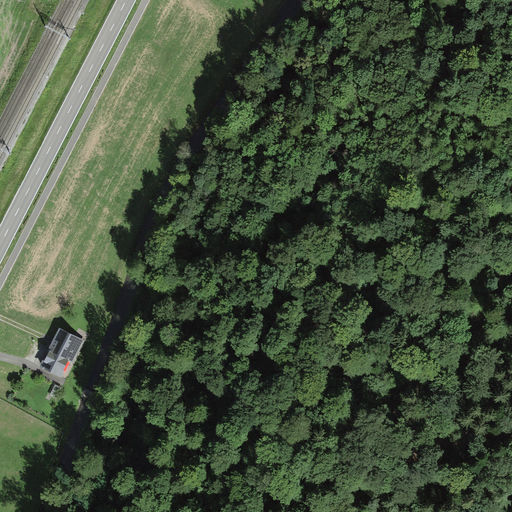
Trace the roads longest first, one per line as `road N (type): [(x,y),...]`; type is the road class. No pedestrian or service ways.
road 1 (track): [(0,282),(145,0)]
road 2 (track): [(511,258),(465,337),(380,431),(345,511)]
road 3 (primary): [(0,244),(126,0)]
